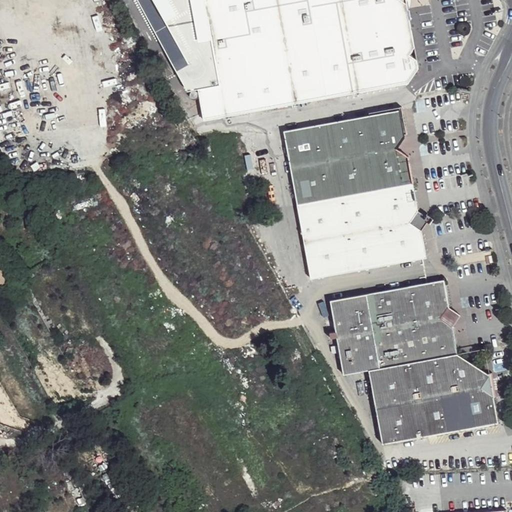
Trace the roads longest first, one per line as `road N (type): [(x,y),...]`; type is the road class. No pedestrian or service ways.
road 1 (unknown): [(213,126),(274,119),(306,284)]
road 2 (tertiary): [(511,38),(485,108),(511,250)]
road 3 (unknown): [(394,455),(365,426),(330,366),(306,284)]
road 4 (tertiary): [(511,190),(499,105),(511,73)]
